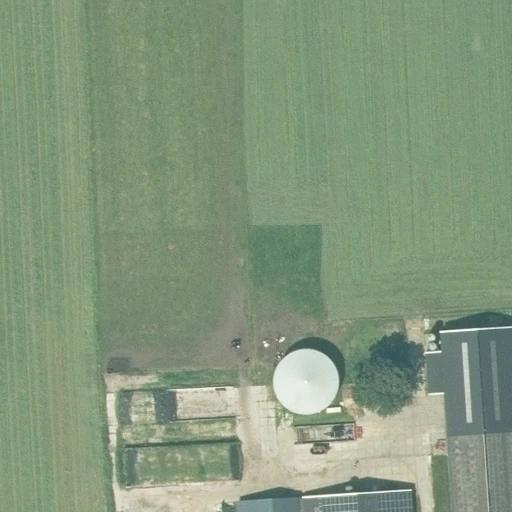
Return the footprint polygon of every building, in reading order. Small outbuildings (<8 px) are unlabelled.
[(441,352),(425,353),(428,395),(444,394),(447,432),(451,511),(511,511),(511,328),(440,333),(441,352)] [(338,394),(338,393),(337,385),(335,379),(331,373),(327,369),(321,364),(316,362),(310,361),(303,361),(296,362),(290,364),(285,368),(281,372),(277,378),(275,383),(273,388),(273,395),(274,401),(276,407),(279,411),(283,416),(289,421),(293,423),(300,425),(306,425),(311,425),(318,423),(322,421),(329,416),(332,411),(335,406),(337,399),(338,394)] [(207,388),(179,388),(180,420),(208,419),(207,388)] [(219,479),(231,479),(232,443),(220,442),(219,479)] [(397,511),(396,491),(238,501),(239,511),(397,511)]
